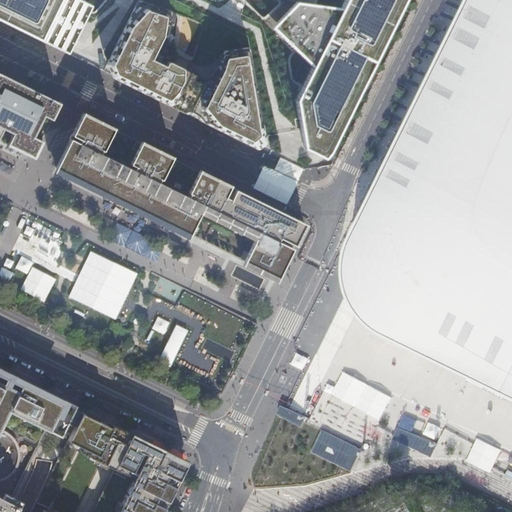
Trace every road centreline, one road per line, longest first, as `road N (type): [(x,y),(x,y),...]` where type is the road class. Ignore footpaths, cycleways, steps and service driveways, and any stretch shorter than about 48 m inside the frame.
road 1 (motorway): [(504,0),(357,160),(287,205),(256,214),(168,216),(16,184)]
road 2 (motorway): [(0,244),(511,495)]
road 3 (motorway): [(511,426),(16,184)]
road 4 (secondary): [(0,46),(331,210)]
road 5 (motorway): [(0,251),(49,297),(96,361),(129,441),(143,511)]
road 6 (secondary): [(331,210),(225,447)]
road 7 (tertiary): [(225,447),(0,338)]
road 8 (tertiary): [(331,210),(436,0)]
